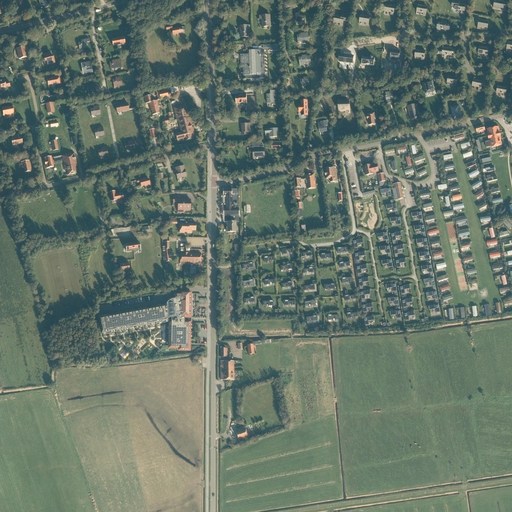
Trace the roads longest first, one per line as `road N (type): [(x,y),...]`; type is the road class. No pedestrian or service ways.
road 1 (tertiary): [(213,511),(214,183)]
road 2 (residential): [(214,183),(511,114)]
road 3 (residential): [(213,144),(0,194)]
road 4 (track): [(297,511),(511,481)]
road 5 (tertiary): [(213,144),(208,0)]
road 6 (unclassified): [(0,32),(133,0)]
